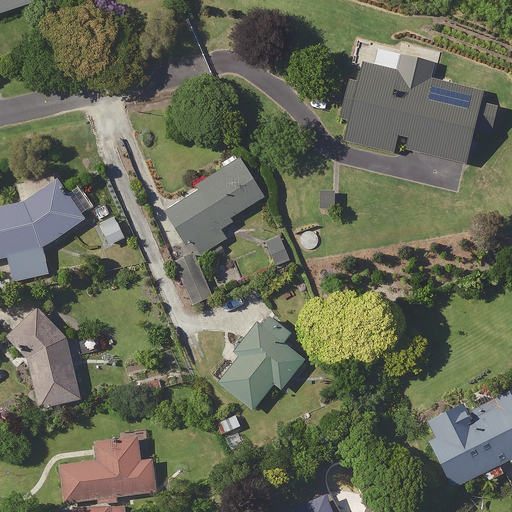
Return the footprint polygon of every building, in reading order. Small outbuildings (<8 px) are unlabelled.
[(0,0),(0,21),(34,9),(30,0),(0,0)] [(433,84),(437,69),(408,61),(404,77),(370,69),(365,89),(356,87),(346,125),(355,127),(350,145),(395,157),(396,150),(471,169),(479,135),(494,139),(501,113),(484,108),(487,97),(433,84)] [(266,198),(241,164),(170,217),(201,259),(224,242),(218,234),(266,198)] [(72,199),(59,183),(22,189),(25,208),(0,214),(0,263),(12,260),(18,286),(56,276),(50,251),(85,224),(100,213),(83,191),(72,199)] [(127,239),(117,220),(104,228),(113,246),(127,239)] [(322,247),(316,230),(302,234),(307,252),(322,247)] [(292,260),(283,239),(269,244),(278,266),(292,260)] [(216,303),(198,258),(179,265),(197,310),(216,303)] [(70,344),(43,313),(12,341),(21,352),(30,358),(45,413),(86,402),(77,356),(70,344)] [(293,337),(269,318),(238,356),(243,360),(222,386),(257,413),(277,388),(283,392),(305,363),(286,347),(293,337)] [(439,444),(436,445),(458,492),(511,466),(511,397),(471,417),(468,410),(431,428),(439,444)] [(145,462),(143,440),(100,445),(102,465),(64,470),(68,507),(159,496),(155,461),(145,462)] [(339,511),(333,497),(314,505),(299,511),(339,511)]
